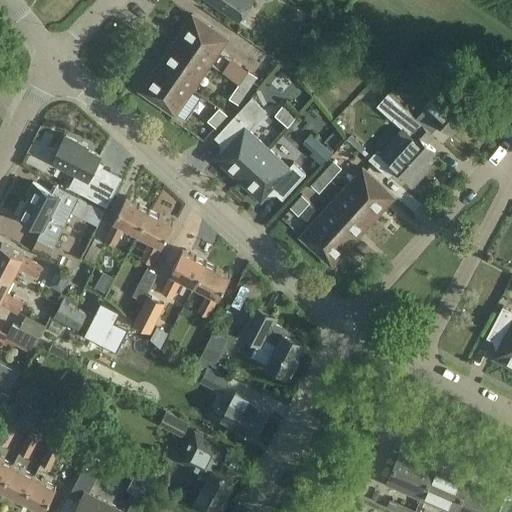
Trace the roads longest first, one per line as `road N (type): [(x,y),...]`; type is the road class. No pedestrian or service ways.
road 1 (residential): [(349,329),(57,59)]
road 2 (residential): [(511,161),(497,161),(349,329)]
road 3 (residential): [(252,511),(349,329)]
road 4 (residential): [(417,365),(511,183)]
